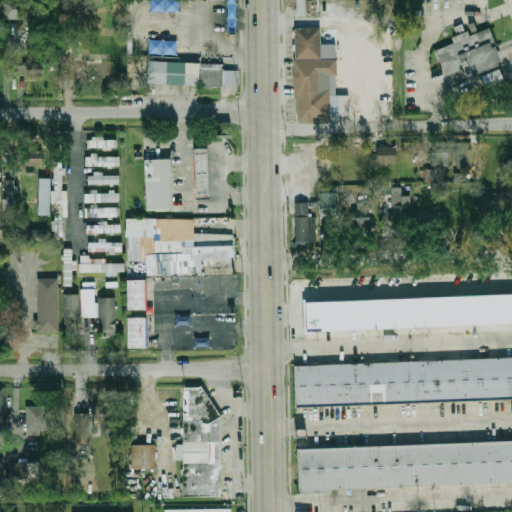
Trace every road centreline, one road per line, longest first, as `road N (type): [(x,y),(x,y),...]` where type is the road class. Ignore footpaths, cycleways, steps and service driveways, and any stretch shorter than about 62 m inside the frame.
road 1 (secondary): [(265,19),(272,511)]
road 2 (residential): [(0,369),(270,368)]
road 3 (residential): [(0,113),(267,110)]
road 4 (residential): [(267,129),(511,122)]
road 5 (residential): [(269,262),(511,252)]
